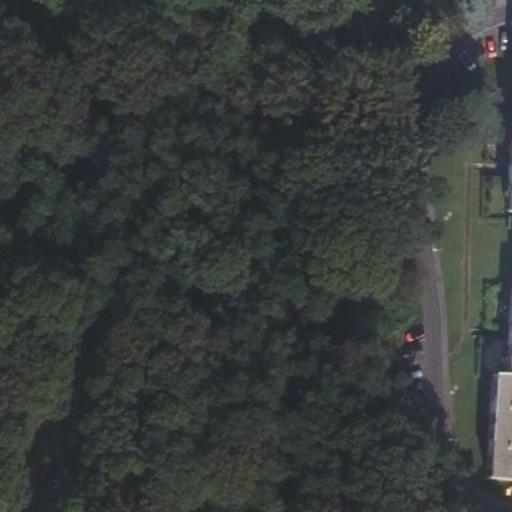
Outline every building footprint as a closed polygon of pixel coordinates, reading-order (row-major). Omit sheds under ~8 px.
[(511,44),(498,44),(496,121),(511,122),(511,44)] [(511,123),(502,124),(496,121),(493,214),(506,214),(511,214),(511,123)] [(511,214),(506,214),(503,290),(511,290),(511,214)] [(511,290),(503,290),(496,290),(491,379),(511,380),(511,290)] [(511,483),(511,380),(491,379),(477,378),(473,482),(511,483)]
